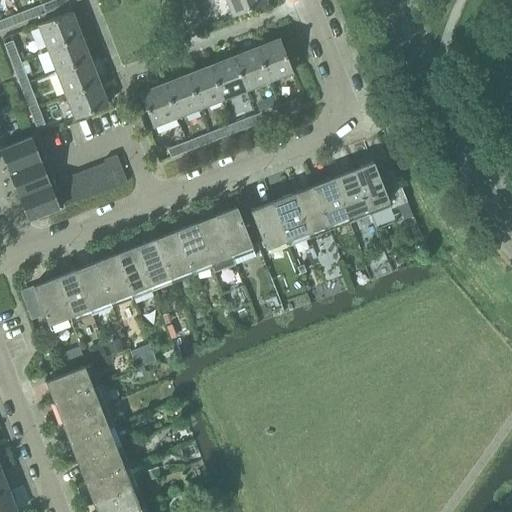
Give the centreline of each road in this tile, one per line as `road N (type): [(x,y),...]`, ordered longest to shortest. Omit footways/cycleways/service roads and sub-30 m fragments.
road 1 (residential): [(27,248),(340,119),(299,0)]
road 2 (residential): [(511,230),(455,150),(390,0)]
road 3 (residential): [(58,511),(0,352)]
